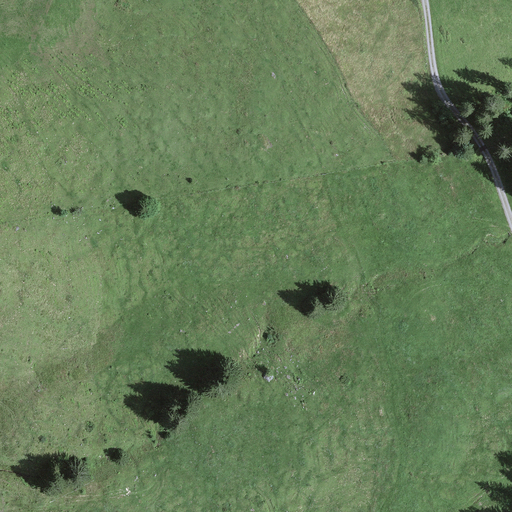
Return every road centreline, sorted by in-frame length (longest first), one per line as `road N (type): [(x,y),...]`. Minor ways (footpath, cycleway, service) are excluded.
road 1 (track): [(9,511),(139,496),(155,491),(184,458),(242,473),(278,511)]
road 2 (track): [(425,0),(437,87),(483,147),(511,221)]
